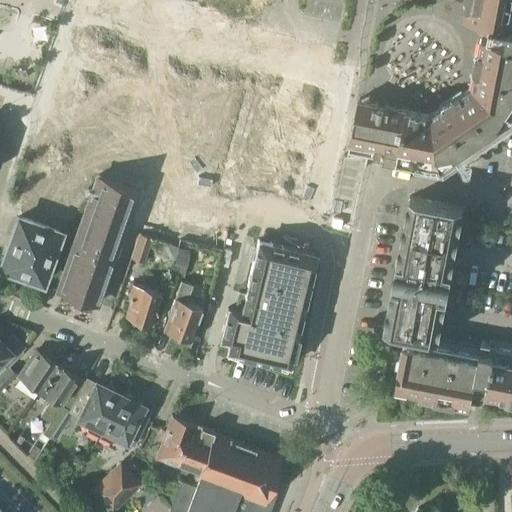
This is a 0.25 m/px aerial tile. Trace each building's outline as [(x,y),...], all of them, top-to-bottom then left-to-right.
[(410,108),(402,161),(445,169),(479,144),(482,149),(511,128),(511,0),(466,0),(464,17),(485,21),(473,84),(432,112),(410,108)] [(402,161),(410,108),(359,98),(349,150),(384,157),(384,158),(399,161),(399,160),(402,161)] [(95,303),(122,226),(135,187),(98,174),(57,290),(95,303)] [(386,326),(407,330),(439,336),(463,206),(411,196),(386,326)] [(62,214),(28,203),(22,218),(18,217),(0,266),(16,272),(14,275),(29,280),(30,277),(42,281),(59,231),(56,230),(62,214)] [(143,261),(151,236),(138,232),(130,256),(143,261)] [(251,235),(233,296),(223,293),(212,338),(223,342),(221,349),(286,368),(318,250),(251,235)] [(181,250),(174,271),(183,275),(190,254),(181,250)] [(467,285),(469,273),(458,271),(455,283),(467,285)] [(181,280),(170,310),(173,311),(166,329),(178,333),(177,338),(189,342),(202,306),(186,301),(192,284),(181,280)] [(161,290),(132,281),(128,295),(132,296),(126,315),(136,318),(135,322),(147,326),(149,321),(151,322),(161,290)] [(439,336),(407,330),(396,387),(420,392),(419,397),(470,407),(472,398),(484,400),(485,395),(511,400),(511,346),(482,341),(480,349),(438,341),(439,336)] [(0,364),(4,369),(23,350),(22,348),(26,344),(13,332),(4,340),(5,342),(0,347),(0,364)] [(38,348),(19,375),(39,389),(39,388),(48,375),(58,362),(55,360),(56,357),(48,352),(47,354),(38,348)] [(80,377),(58,362),(48,375),(39,388),(39,389),(50,397),(39,414),(49,420),(42,432),(48,436),(83,383),(78,379),(80,377)] [(10,365),(0,374),(0,388),(17,372),(10,365)] [(92,388),(83,383),(48,436),(57,441),(63,433),(69,436),(79,419),(84,422),(86,428),(98,434),(118,392),(116,391),(114,387),(108,384),(104,385),(95,381),(92,388)] [(118,392),(98,434),(109,439),(114,437),(116,434),(127,440),(143,424),(133,420),(141,403),(132,399),(132,395),(125,392),(121,393),(118,392)] [(266,511),(286,460),(211,431),(212,430),(182,418),(184,415),(174,412),(173,415),(170,414),(156,452),(199,467),(196,474),(200,475),(196,485),(181,479),(169,511),(172,511),(266,511)] [(94,488),(111,506),(112,507),(139,480),(120,461),(94,488)] [(156,491),(147,483),(135,496),(143,504),(156,491)]
